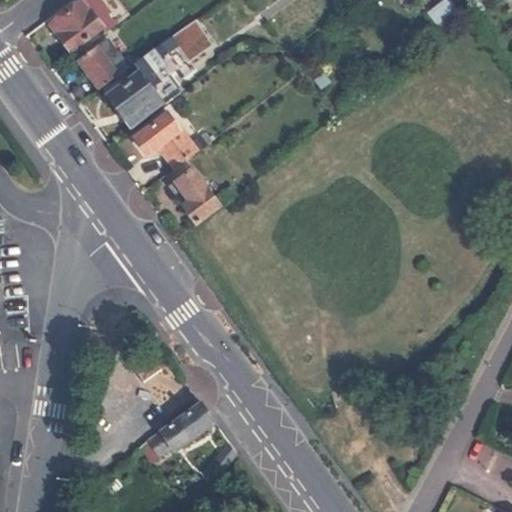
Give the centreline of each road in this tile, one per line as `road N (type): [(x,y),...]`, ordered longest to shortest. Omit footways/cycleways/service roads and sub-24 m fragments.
road 1 (secondary): [(110,212),(329,511)]
road 2 (residential): [(110,212),(95,225),(66,294),(34,511)]
road 3 (residential): [(511,339),(422,511)]
road 4 (secondary): [(0,60),(110,212)]
